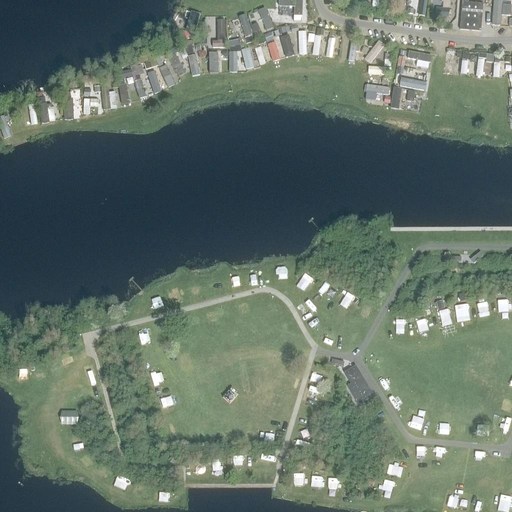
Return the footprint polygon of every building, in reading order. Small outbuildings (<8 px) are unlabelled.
[(294,8),(294,22),(302,22),(302,0),(301,0),(279,0),(279,7),(294,8)] [(420,0),(419,16),(427,17),(428,0),(420,0)] [(502,2),(501,16),(510,17),(511,2),(502,2)] [(481,32),(483,5),(463,3),(461,31),(481,32)] [(449,10),(442,10),(436,9),(435,17),(441,17),(448,18),(449,10)] [(263,11),(257,13),(265,32),(271,30),(263,11)] [(245,35),(251,33),(246,17),(239,19),(245,35)] [(267,42),(272,40),(273,39),(271,34),(264,36),(267,42)] [(287,59),(296,56),(290,35),(282,38),(287,59)] [(334,59),(336,39),(329,38),(327,58),(334,59)] [(276,49),(279,47),(277,41),(268,45),(274,62),(280,60),(276,49)] [(166,53),(169,58),(187,49),(184,44),(166,53)] [(358,62),(360,45),(351,44),(350,61),(358,62)] [(266,55),(265,56),(262,47),(255,50),(261,65),(268,63),(266,55)] [(444,75),(453,76),(456,51),(448,50),(444,75)] [(159,55),(161,60),(168,57),(165,52),(159,55)] [(416,67),(429,70),(432,57),(410,52),(408,62),(416,64),(416,67)] [(179,78),(186,75),(178,55),(171,58),(179,78)] [(150,63),(152,68),(158,66),(155,57),(149,59),(150,63)] [(478,60),(477,77),(484,78),(485,60),(478,60)] [(461,74),(468,75),(470,62),(463,61),(461,74)] [(155,95),(163,93),(156,71),(148,74),(155,95)] [(163,72),(167,89),(173,87),(169,71),(163,72)] [(423,79),(424,72),(405,71),(405,78),(423,79)] [(126,72),(118,73),(119,80),(127,78),(126,72)] [(143,81),(136,82),(140,100),(147,98),(143,81)] [(123,105),(131,104),(128,85),(120,86),(123,105)] [(112,109),(118,108),(116,92),(110,93),(112,109)] [(36,105),(29,106),(32,126),(39,125),(36,105)] [(4,117),(13,114),(11,109),(3,112),(4,117)] [(323,279),(320,289),(330,292),(333,283),(323,279)] [(341,300),(350,304),(354,295),(344,291),(341,300)] [(152,302),(154,312),(165,310),(163,300),(152,302)] [(444,301),(437,303),(439,312),(446,310),(444,301)] [(458,323),(468,323),(467,306),(457,307),(458,323)] [(443,325),(453,322),(449,310),(439,313),(443,325)] [(341,369),(342,364),(330,361),(329,367),(341,369)] [(374,397),(355,366),(343,374),(350,385),(346,387),(358,406),(374,397)] [(294,475),(295,487),(305,487),(305,474),(294,475)]
